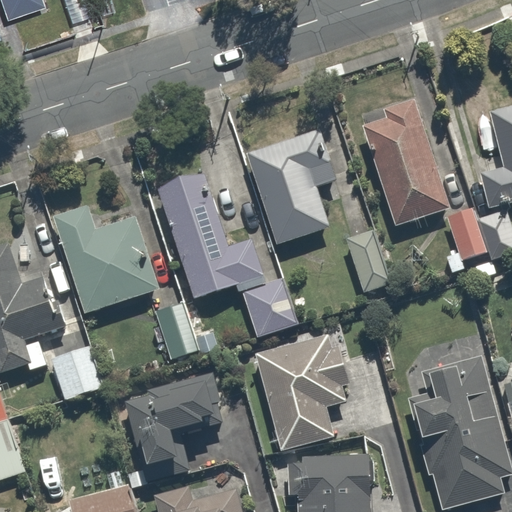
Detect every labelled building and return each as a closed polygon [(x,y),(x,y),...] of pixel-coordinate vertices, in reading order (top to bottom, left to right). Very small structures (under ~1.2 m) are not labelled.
[(0,0),(0,10),(2,19),(44,7),(41,0),(0,0)] [(511,98),(486,104),(499,162),(475,167),(484,202),(511,195),(511,98)] [(414,100),(358,119),(394,222),(450,202),(414,100)] [(314,130),(247,154),(279,243),(328,226),(314,186),(332,180),(314,130)] [(201,165),(154,180),(191,297),(262,274),(248,232),(225,240),(201,165)] [(476,217),(469,202),(447,211),(467,259),(511,240),(511,226),(503,206),(476,217)] [(89,204),(51,216),(81,309),(157,284),(133,208),(95,220),(89,204)] [(379,228),(345,239),(362,290),(397,278),(379,228)] [(11,241),(0,244),(0,373),(34,363),(26,338),(65,325),(47,266),(21,274),(11,241)] [(280,275),(239,288),(254,332),(294,318),(280,275)] [(184,293),(154,303),(175,363),(205,352),(184,293)] [(336,331),(255,351),(278,443),(330,430),(323,402),(351,395),(336,331)] [(88,339),(51,352),(65,395),(103,383),(88,339)] [(474,350),(428,364),(437,391),(413,398),(447,504),(506,485),(500,468),(511,464),(474,350)] [(215,378),(124,392),(129,429),(143,427),(147,458),(175,454),(171,426),(182,424),(184,435),(222,430),(215,378)] [(0,384),(0,479),(27,471),(0,384)] [(294,511),(374,511),(371,453),(295,457),(296,470),(283,471),(284,496),(294,495),(294,511)] [(64,456),(47,456),(46,493),(63,493),(64,456)] [(242,511),(237,481),(152,496),(154,511),(242,511)] [(136,511),(128,483),(69,500),(72,511),(136,511)]
